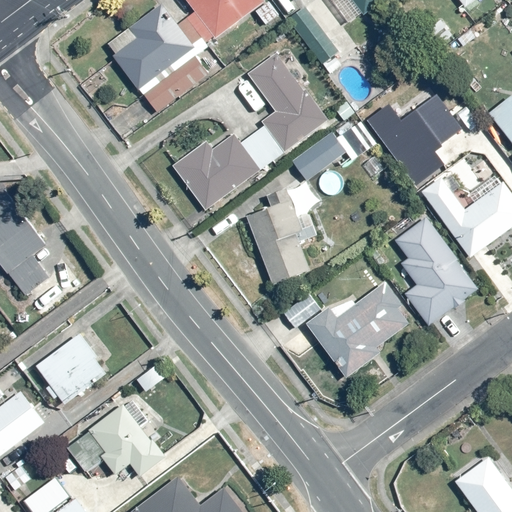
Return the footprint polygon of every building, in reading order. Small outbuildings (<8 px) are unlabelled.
[(281,14),(270,0),(190,0),(195,7),(173,23),(159,4),(106,43),(158,113),(211,74),(196,54),(218,38),(255,10),(256,11),(267,25),(281,14)] [(333,0),(351,23),(381,0),(333,0)] [(340,50),(313,15),(306,6),(290,19),(327,67),(332,74),(342,66),(334,55),(340,50)] [(213,145),(209,140),(176,165),(209,209),(261,170),(287,151),(329,119),(278,52),(249,73),(278,112),(265,122),(240,141),(232,131),(213,145)] [(511,95),(492,111),(511,137),(511,95)] [(464,139),(474,152),(466,157),(482,179),(489,173),(499,186),(467,210),(454,192),(462,186),(451,170),(445,175),(423,190),(472,257),(511,227),(511,192),(504,183),(511,176),(511,164),(474,112),(464,120),(473,132),(464,139)] [(348,122),(334,132),(294,159),(308,180),(348,152),(354,160),(367,151),(348,122)] [(308,180),(303,183),(267,194),(272,209),(252,215),(274,283),(312,271),(303,242),(320,237),(311,209),(324,201),(308,180)] [(51,243),(5,183),(0,186),(0,259),(28,296),(53,276),(36,254),(51,243)] [(481,287),(425,217),(396,240),(410,259),(404,264),(420,285),(409,294),(433,324),(481,287)] [(400,300),(386,281),(340,316),(331,305),(310,322),(350,376),(383,351),(379,346),(412,322),(397,302),(400,300)] [(311,292),(286,311),(299,328),(324,309),(311,292)] [(111,373),(84,333),(40,363),(67,403),(111,373)] [(179,386),(170,371),(150,383),(159,398),(179,386)] [(0,457),(47,421),(23,389),(0,407),(0,457)] [(106,457),(119,473),(133,462),(144,476),(169,457),(125,400),(86,430),(67,445),(87,471),(106,457)] [(511,511),(511,478),(496,456),(459,482),(480,511),(511,511)] [(34,477),(21,461),(3,476),(17,492),(34,477)] [(237,511),(200,461),(136,509),(137,511),(237,511)] [(86,511),(59,473),(27,497),(37,511),(86,511)]
